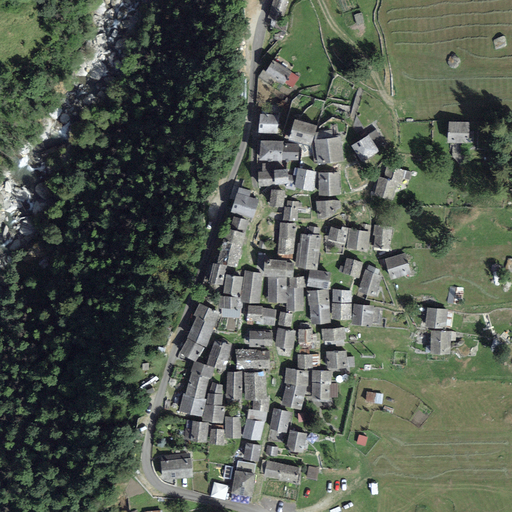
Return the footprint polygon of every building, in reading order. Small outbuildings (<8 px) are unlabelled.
[(287,0),(272,0),(267,17),(281,21),(287,0)] [(292,72),(273,59),(265,71),(284,84),(292,72)] [(278,114),(259,113),(258,131),(277,132),(278,114)] [(316,125),(295,117),(288,139),(309,146),(316,125)] [(469,122),(447,121),(446,142),(468,143),(469,122)] [(369,132),(351,144),(361,160),(379,149),(369,132)] [(340,135),(314,139),(317,163),(343,160),(340,135)] [(283,140),(260,138),(258,159),(282,160),(282,159),(297,160),(299,143),(283,142),(283,140)] [(384,177),(378,176),(373,196),(393,201),(398,183),(401,184),(403,178),(411,180),(412,172),(387,166),(384,177)] [(316,171),(297,167),(293,186),(313,189),(316,171)] [(270,169),(257,170),(258,185),(274,185),(274,183),(288,182),(286,168),(270,169)] [(340,171),(318,172),(319,194),(340,193),(340,171)] [(250,192),(238,187),(231,210),(252,217),(258,199),(249,196),(250,192)] [(283,189),(271,189),(270,206),(282,206),(283,189)] [(339,198),(316,201),(318,217),(333,214),(333,208),(341,207),(339,198)] [(301,202),(286,201),(286,207),(284,206),(283,219),(297,220),(298,210),(301,210),(301,202)] [(250,220),(233,216),(230,227),(226,226),(217,262),(211,261),(206,281),(222,285),(227,265),(238,268),(250,220)] [(295,223),(279,222),(278,253),(294,253),(295,223)] [(341,228),(330,226),(326,239),(346,244),(347,246),(368,250),(370,232),(342,225),(341,228)] [(393,228),(374,225),(372,235),(374,235),(372,246),(390,249),(393,228)] [(321,236),(300,233),(299,243),(297,243),(294,266),(309,268),(307,285),(328,288),(331,271),(317,269),(321,236)] [(404,252),(384,259),(392,279),(412,272),(404,252)] [(363,262),(346,257),(342,272),(359,277),(363,262)] [(286,259),(264,258),(263,275),(285,276),(285,275),(293,275),(294,261),(286,261),(286,259)] [(382,275),(365,269),(358,291),(375,297),(382,275)] [(261,274),(244,272),(241,300),(258,302),(261,274)] [(243,276),(226,273),(223,292),(240,294),(243,276)] [(289,278),(289,287),(303,287),(305,287),(304,276),(289,278)] [(286,277),(268,277),(268,301),(286,301),(286,277)] [(287,287),(287,309),(303,310),(303,287),(289,287),(287,287)] [(463,289),(449,287),(447,303),(461,304),(463,289)] [(328,289),(308,291),(311,322),(331,320),(328,289)] [(351,289),(333,289),(332,317),(351,318),(351,289)] [(238,296),(218,296),(218,308),(238,308),(238,296)] [(221,311),(199,300),(192,315),(196,316),(186,336),(188,337),(180,353),(195,360),(203,344),(205,345),(221,311)] [(374,305),(354,303),(352,322),(371,325),(374,305)] [(262,305),(248,304),(247,320),(259,321),(259,323),(274,324),(276,309),(261,308),(262,305)] [(447,310),(427,307),(425,325),(445,328),(447,310)] [(293,313),(280,311),(274,345),(293,348),(296,330),(291,329),(293,313)] [(344,326),(321,328),(322,340),(345,338),(344,326)] [(313,328),(298,328),(298,341),(318,341),(318,334),(313,334),(313,328)] [(271,331),(249,330),(248,346),(271,346),(271,331)] [(450,331),(430,331),(430,352),(450,353),(450,331)] [(206,363),(193,362),(179,410),(202,415),(202,419),(221,423),(223,410),(221,409),(221,385),(212,382),(209,380),(214,367),(223,369),(233,344),(214,339),(206,363)] [(268,349),(235,349),(235,367),(268,367),(268,349)] [(346,350),(326,351),(327,367),(347,366),(346,350)] [(311,354),(297,354),(297,367),(312,367),(311,354)] [(308,370),(286,367),(284,382),(286,382),(281,404),(300,408),(308,383),(308,370)] [(264,370),(244,372),(246,398),(252,398),(252,409),(248,409),(246,418),(263,422),(266,422),(270,397),(266,397),(264,370)] [(331,371),(312,370),(312,397),(329,398),(331,371)] [(242,372),(226,371),(224,396),(241,397),(242,372)] [(383,394),(366,391),(365,402),(381,403),(383,394)] [(290,411),(273,408),(269,428),(286,431),(290,411)] [(224,429),(211,427),(209,442),(222,443),(222,435),(240,435),(240,418),(225,417),(224,429)] [(263,422),(246,418),(242,437),(259,440),(263,422)] [(208,422),(192,420),(191,429),(185,428),(184,439),(206,441),(208,422)] [(306,432),(289,429),(285,448),(303,451),(306,432)] [(368,437),(358,435),(356,443),(364,445),(368,437)] [(260,445),(246,442),(242,458),(257,461),(260,445)] [(278,447),(266,445),(265,454),(277,456),(278,447)] [(190,457),(160,460),(162,478),(192,476),(190,457)] [(300,467),(267,460),(264,475),(297,482),(300,467)] [(309,481),(316,481),(317,470),(310,469),(309,481)] [(255,473),(235,470),(231,493),(251,496),(255,473)] [(223,500),(225,487),(213,485),(211,498),(223,500)]
